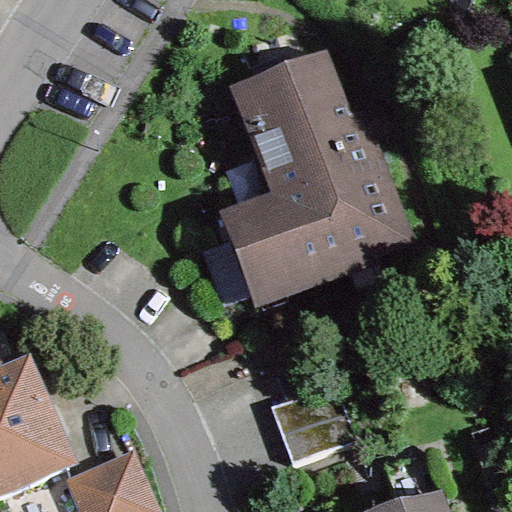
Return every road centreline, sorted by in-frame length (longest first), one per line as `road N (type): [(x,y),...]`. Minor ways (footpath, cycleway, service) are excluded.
road 1 (residential): [(0,257),(135,355),(178,411),(206,511)]
road 2 (residential): [(0,104),(65,0)]
